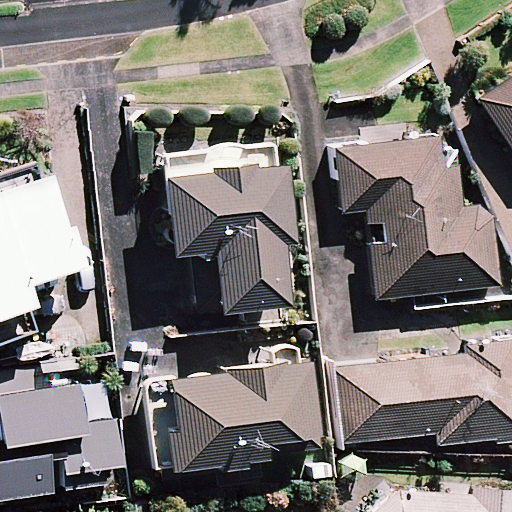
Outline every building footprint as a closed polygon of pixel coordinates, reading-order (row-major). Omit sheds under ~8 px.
[(511,74),(472,102),(511,160),(511,74)] [(362,226),(374,224),(377,244),(364,246),(371,298),(492,283),(482,206),(455,210),(450,164),(433,166),(429,134),(327,147),(335,210),(360,207),(362,226)] [(156,253),(193,250),(194,270),(186,270),(189,310),(273,304),(269,239),(276,238),(270,142),(150,150),(156,253)] [(0,196),(0,337),(22,331),(7,277),(59,262),(37,186),(0,196)] [(511,365),(509,340),(453,344),(454,355),(329,364),(335,441),(430,434),(431,443),(511,437),(511,365)] [(303,432),(294,359),(155,375),(161,425),(152,427),(157,468),(250,457),(248,439),(303,432)] [(43,380),(41,365),(0,370),(0,495),(93,484),(91,468),(111,465),(99,373),(43,380)] [(511,511),(511,494),(511,493),(393,490),(361,511),(511,511)]
